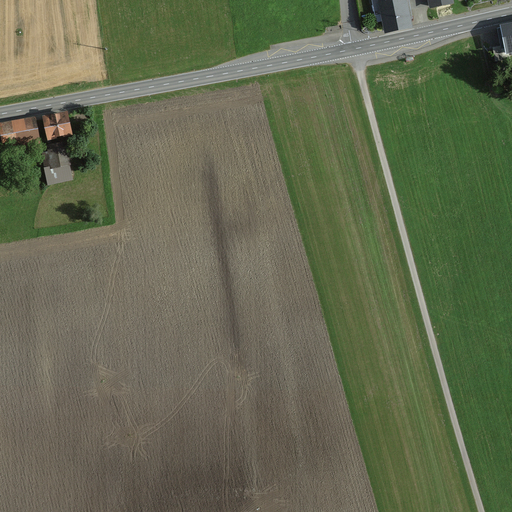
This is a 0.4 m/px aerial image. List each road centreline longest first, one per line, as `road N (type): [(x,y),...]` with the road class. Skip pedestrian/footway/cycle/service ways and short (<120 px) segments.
road 1 (track): [(352,49),(482,511)]
road 2 (tertiary): [(0,114),(352,49)]
road 3 (tertiary): [(352,49),(511,14)]
